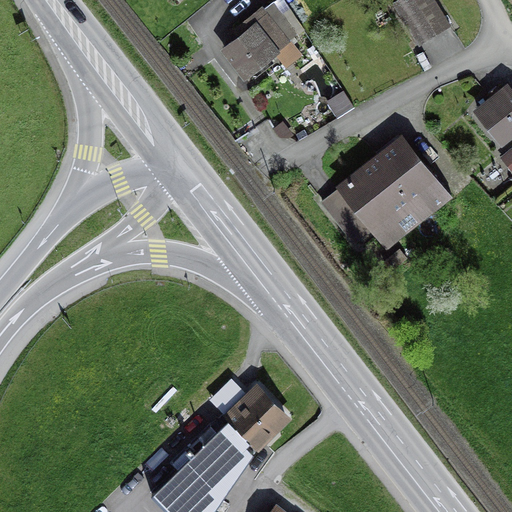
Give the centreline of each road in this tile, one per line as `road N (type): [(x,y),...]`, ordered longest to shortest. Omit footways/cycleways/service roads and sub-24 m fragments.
road 1 (secondary): [(270,283),(447,511)]
road 2 (motorway): [(102,254),(184,255),(270,283)]
road 3 (motorway): [(86,47),(91,125),(77,201)]
road 4 (secondary): [(86,47),(180,166)]
road 5 (secondary): [(180,166),(270,283)]
road 6 (motorway): [(0,336),(46,288),(102,254)]
road 7 (motorway): [(77,201),(0,294)]
